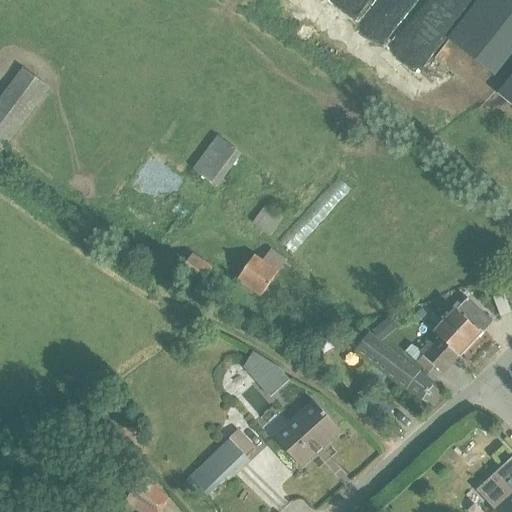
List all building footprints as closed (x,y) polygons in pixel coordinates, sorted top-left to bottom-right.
[(511,0),(478,0),(448,39),(495,77),(511,55),(511,0)] [(0,153),(1,154),(50,89),(22,69),(0,98),(0,153)] [(511,75),(498,94),(511,105),(511,75)] [(218,136),(193,169),(218,188),(242,154),(218,136)] [(339,177),(280,239),(293,252),(352,190),(339,177)] [(129,191),(124,213),(146,218),(151,197),(129,191)] [(266,205),(253,224),(271,236),(284,218),(266,205)] [(287,260),(272,249),(264,261),(255,255),(237,282),(261,298),(281,269),(287,273),(290,268),(285,264),(287,260)] [(181,273),(200,286),(212,268),(193,255),(181,273)] [(511,314),(504,294),(494,298),(501,318),(511,314)] [(493,321),(468,299),(462,306),(458,302),(452,308),(454,310),(434,331),(441,337),(461,356),(493,321)] [(416,315),(425,323),(430,317),(422,309),(416,315)] [(425,323),(416,315),(403,318),(385,332),(396,345),(417,329),(425,323)] [(425,323),(417,329),(430,341),(434,345),(441,337),(434,331),(425,323)] [(372,373),(383,381),(387,376),(421,402),(422,401),(431,408),(443,394),(434,387),(436,384),(370,334),(356,352),(367,361),(359,371),(368,378),(372,373)] [(443,374),(461,356),(441,337),(434,345),(430,341),(421,351),(412,345),(406,352),(429,374),(436,367),(443,374)] [(253,352),(245,367),(271,397),(290,381),(280,369),(253,352)] [(395,409),(374,393),(363,408),(383,423),(395,409)] [(342,432),(314,401),(274,437),(302,468),(342,432)] [(239,431),(189,478),(209,497),(248,458),(247,457),(255,447),(239,431)] [(511,511),(511,458),(477,491),(495,511),(493,511),(511,511)] [(163,487),(146,476),(125,503),(138,511),(160,511),(170,498),(160,491),(163,487)]
